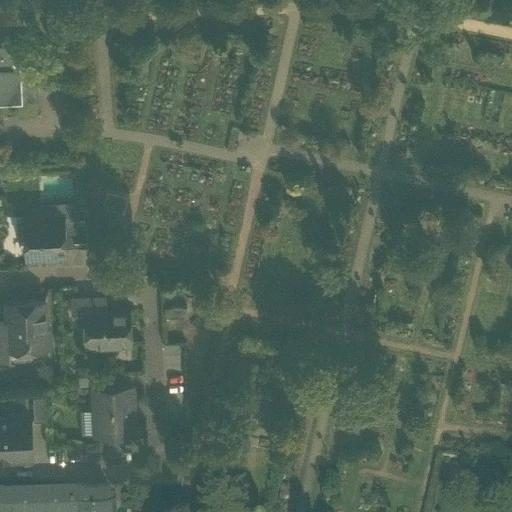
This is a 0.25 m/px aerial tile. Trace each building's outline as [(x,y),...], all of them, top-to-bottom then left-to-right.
[(0,100),(38,98),(35,42),(0,43),(0,100)] [(86,212),(63,213),(63,220),(87,219),(86,212)] [(26,235),(27,255),(65,253),(65,245),(63,220),(63,213),(25,215),(25,219),(21,219),(19,222),(19,233),(22,235),(26,235)] [(63,220),(65,245),(89,244),(87,219),(63,220)] [(106,295),(86,296),(87,310),(107,309),(106,295)] [(72,296),(72,312),(85,311),(85,310),(87,310),(86,296),(72,296)] [(7,320),(8,346),(9,346),(22,346),(28,340),(33,340),(39,345),(46,345),(50,341),(50,329),(46,325),(45,299),(7,300),(7,320)] [(166,302),(166,313),(184,313),(184,301),(166,302)] [(89,343),(93,347),(108,346),(112,342),(131,342),(129,308),(107,309),(87,310),(85,310),(85,311),(86,343),(89,343)] [(0,320),(0,356),(10,356),(9,346),(8,346),(7,320),(0,320)] [(51,362),(36,370),(43,383),(58,375),(51,362)] [(96,405),(98,432),(134,430),(132,384),(93,386),(94,406),(96,405)] [(33,395),(34,419),(46,419),(44,395),(33,395)] [(0,456),(31,455),(29,416),(0,416),(0,456)] [(115,511),(115,504),(114,502),(113,494),(92,495),(91,494),(76,495),(75,496),(5,498),(3,497),(0,497),(0,511),(115,511)]
